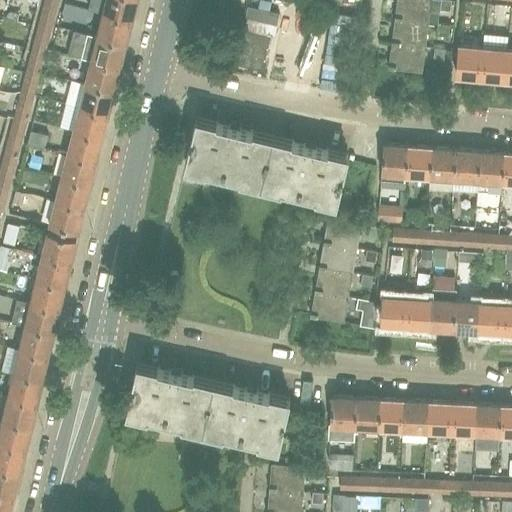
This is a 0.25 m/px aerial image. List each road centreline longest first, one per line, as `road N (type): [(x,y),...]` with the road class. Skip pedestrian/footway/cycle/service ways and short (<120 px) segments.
road 1 (residential): [(511,381),(373,375),(89,325)]
road 2 (residential): [(511,128),(390,121),(154,71)]
road 3 (tertiary): [(89,325),(154,71)]
road 4 (tertiary): [(47,511),(89,325)]
